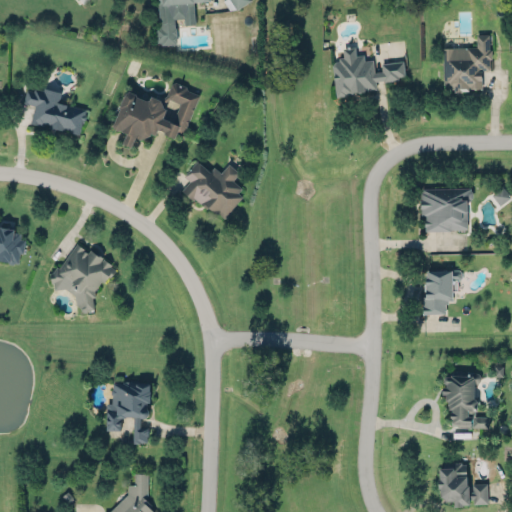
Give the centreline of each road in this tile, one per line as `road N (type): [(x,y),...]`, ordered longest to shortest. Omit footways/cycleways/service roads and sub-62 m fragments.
road 1 (residential): [(0,172),(43,176),(110,200),(177,253),(206,321),(209,511)]
road 2 (residential): [(411,150),(373,186),(370,505)]
road 3 (residential): [(372,345),(207,338)]
